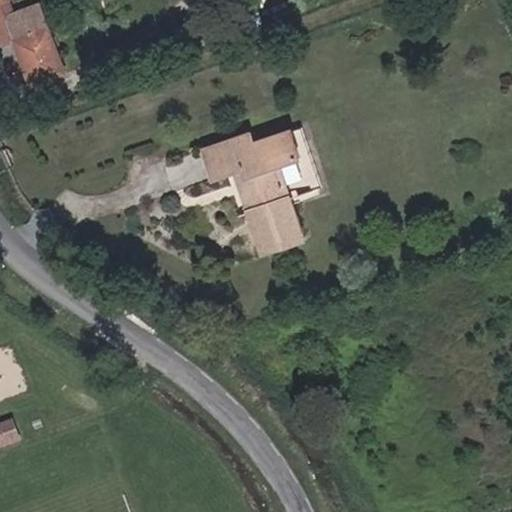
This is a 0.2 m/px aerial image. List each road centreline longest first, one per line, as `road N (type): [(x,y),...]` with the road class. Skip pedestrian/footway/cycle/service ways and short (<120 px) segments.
road 1 (tertiary): [(0,233),(23,258),(238,412),(304,511)]
road 2 (track): [(394,0),(0,135)]
